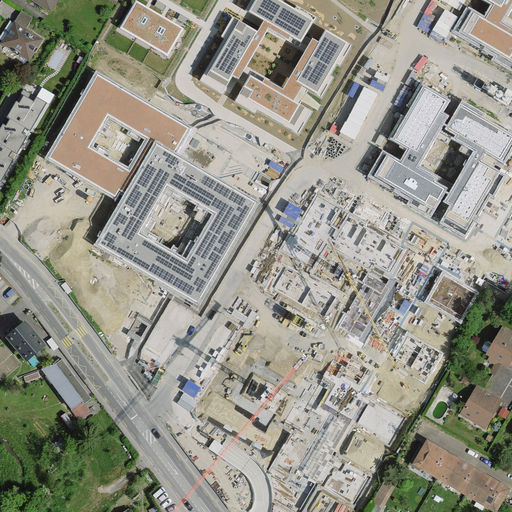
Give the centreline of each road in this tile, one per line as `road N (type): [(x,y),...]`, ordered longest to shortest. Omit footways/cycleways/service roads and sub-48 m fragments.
road 1 (residential): [(437,240),(272,511)]
road 2 (residential): [(308,163),(147,433)]
road 3 (residential): [(225,0),(176,84),(308,163)]
road 4 (tertiary): [(0,248),(147,433)]
road 5 (residential): [(308,163),(437,240)]
